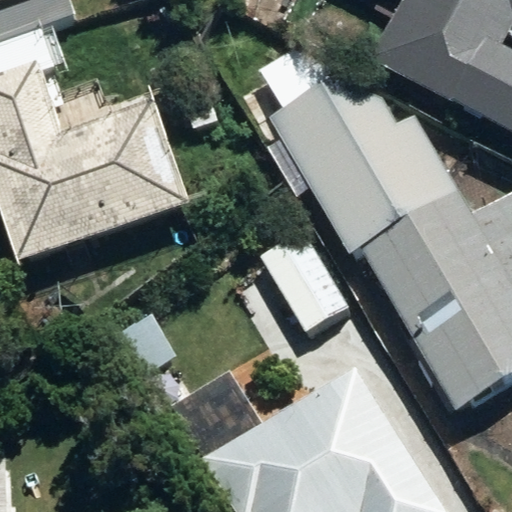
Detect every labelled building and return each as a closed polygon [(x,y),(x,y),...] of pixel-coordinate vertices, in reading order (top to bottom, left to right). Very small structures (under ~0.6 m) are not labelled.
[(0,148),(6,166),(0,168),(0,183),(34,279),(205,219),(167,110),(74,143),(53,81),(64,77),(52,41),(87,28),(77,0),(0,0),(0,34),(7,54),(0,56),(0,148)] [(405,0),(419,7),(385,72),(511,141),(511,0),(386,0),(393,3),(395,0),(405,0)] [(375,263),(470,426),(511,402),(511,210),(486,225),(429,128),(411,139),(349,32),(270,78),(296,122),(282,130),(364,269),(375,263)] [(312,241),(270,266),(316,343),(358,318),(312,241)] [(450,511),(366,381),(217,475),(240,511),(450,511)]
